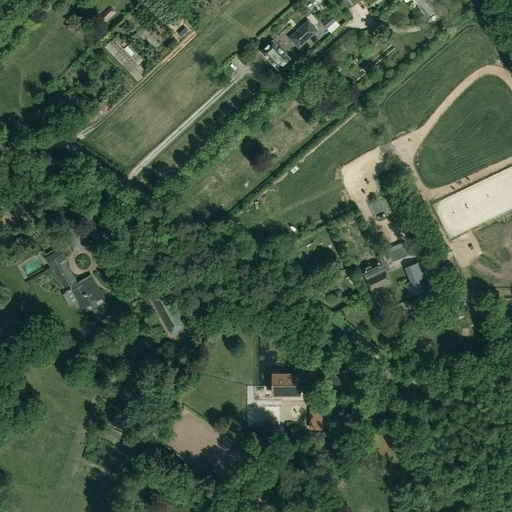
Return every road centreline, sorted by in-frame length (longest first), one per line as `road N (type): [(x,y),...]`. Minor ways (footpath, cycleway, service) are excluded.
road 1 (track): [(376,382),(383,367),(365,340),(85,158),(61,145),(9,149),(0,141)]
road 2 (unclassified): [(284,511),(376,382)]
